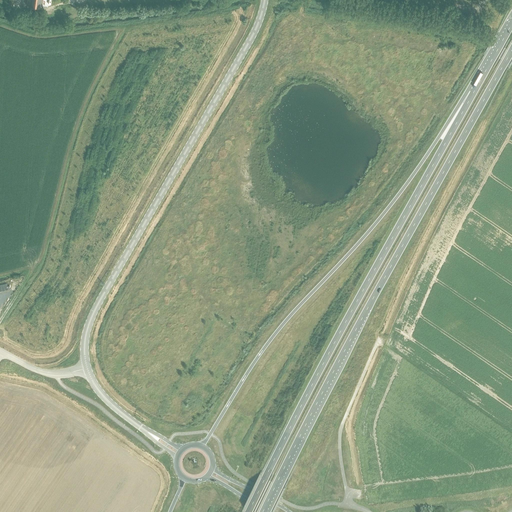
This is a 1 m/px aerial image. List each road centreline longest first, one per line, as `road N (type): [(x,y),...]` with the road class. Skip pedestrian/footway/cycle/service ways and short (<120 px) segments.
road 1 (trunk): [(262,511),(511,49)]
road 2 (trunk): [(473,92),(248,511)]
road 3 (trunk): [(473,92),(383,213),(272,336),(202,447)]
road 4 (unclassified): [(264,0),(252,36),(94,311),(87,368)]
road 5 (track): [(346,505),(341,427),(379,337)]
